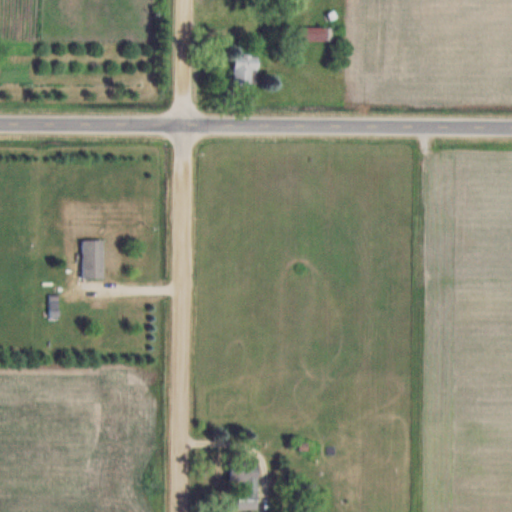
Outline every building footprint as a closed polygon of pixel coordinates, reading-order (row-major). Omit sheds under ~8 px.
[(332,26),(300,26),(300,40),(332,40),(332,26)] [(234,53),(234,85),(259,85),(259,53),(234,53)] [(103,240),(83,240),(83,279),(104,278),(103,240)] [(50,316),(58,316),(58,291),(50,291),(50,316)] [(234,508),(259,508),(259,461),(234,461),(234,508)]
